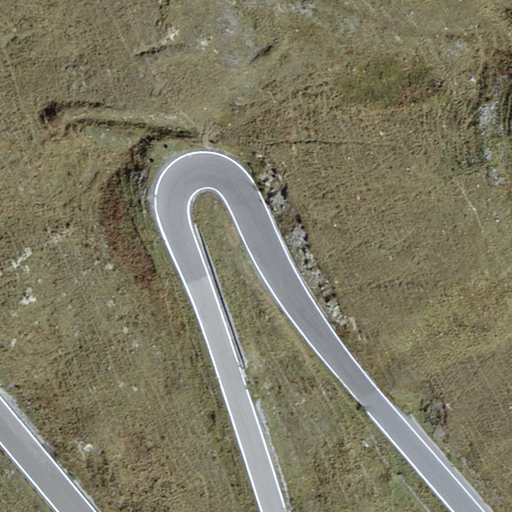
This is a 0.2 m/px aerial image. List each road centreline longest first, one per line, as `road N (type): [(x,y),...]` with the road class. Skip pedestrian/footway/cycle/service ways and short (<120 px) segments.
road 1 (secondary): [(470,511),(327,343),(233,180),(198,163),(175,179),(169,209),(273,511)]
road 2 (secondary): [(77,511),(0,418)]
